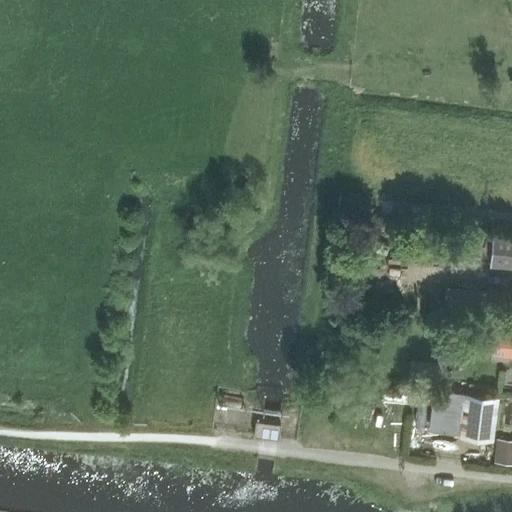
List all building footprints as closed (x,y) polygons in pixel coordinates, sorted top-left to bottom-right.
[(489,265),(511,266),(511,232),(492,231),(489,265)] [(487,289),(485,313),(470,311),(469,321),(495,325),(498,290),(487,289)] [(467,352),(511,357),(511,333),(508,333),(508,328),(487,325),(486,334),(469,332),(467,352)] [(436,377),(437,361),(410,359),(409,375),(436,377)] [(467,390),(461,436),(493,440),(500,395),(467,390)] [(254,434),(276,437),(278,438),(280,423),(256,420),(254,434)] [(511,461),(511,437),(498,435),(494,459),(511,461)]
